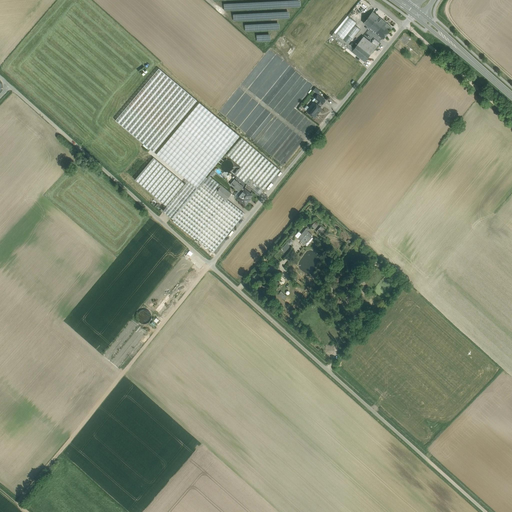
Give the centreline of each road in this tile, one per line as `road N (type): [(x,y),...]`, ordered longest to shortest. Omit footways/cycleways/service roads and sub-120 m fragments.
road 1 (unclassified): [(486,511),(209,265)]
road 2 (unclassified): [(417,13),(209,265)]
road 3 (track): [(25,511),(21,500),(209,265)]
road 4 (unclassified): [(209,265),(10,88)]
road 5 (track): [(405,25),(511,119)]
road 6 (secondary): [(511,95),(417,13)]
